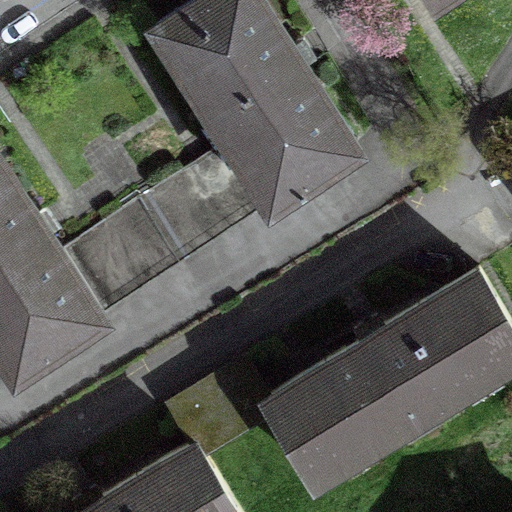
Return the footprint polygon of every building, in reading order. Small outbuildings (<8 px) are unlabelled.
[(232,135),(141,196),(177,250),(261,194),(267,203),(355,144),(259,0),(192,0),(151,27),(180,70),(186,66),(232,135)] [(95,304),(177,250),(141,196),(60,249),(0,160),(0,351),(13,371),(100,313),(95,304)] [(259,386),(271,407),(311,473),(511,352),(511,325),(472,258),(259,386)] [(199,450),(271,407),(259,386),(242,359),(170,402),(186,428),(199,450)] [(45,511),(236,511),(199,450),(186,428),(45,511)]
